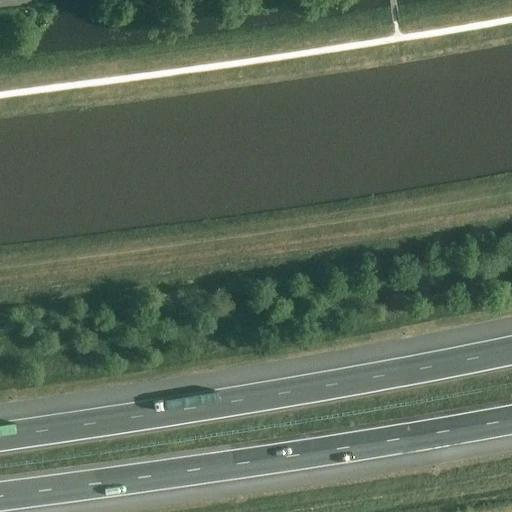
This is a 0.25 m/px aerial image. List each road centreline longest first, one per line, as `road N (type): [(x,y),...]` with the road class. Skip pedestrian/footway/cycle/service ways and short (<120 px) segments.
road 1 (motorway): [(511,351),(0,437)]
road 2 (motorway): [(0,496),(511,420)]
